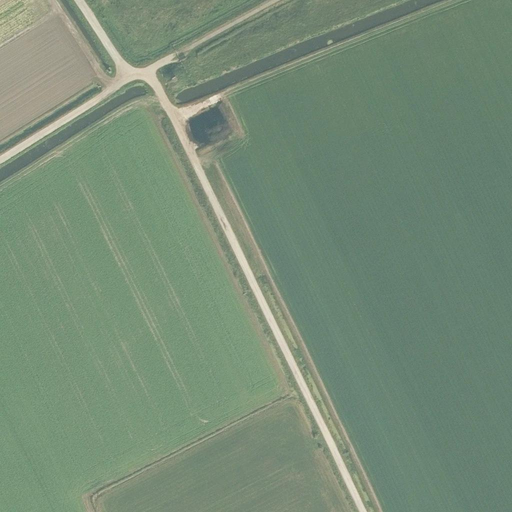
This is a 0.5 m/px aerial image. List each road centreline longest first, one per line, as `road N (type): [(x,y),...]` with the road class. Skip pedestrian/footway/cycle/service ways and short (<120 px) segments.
road 1 (track): [(362,511),(157,87),(143,75),(276,0)]
road 2 (track): [(465,0),(169,112)]
road 3 (unclassified): [(127,70),(102,96),(0,160)]
